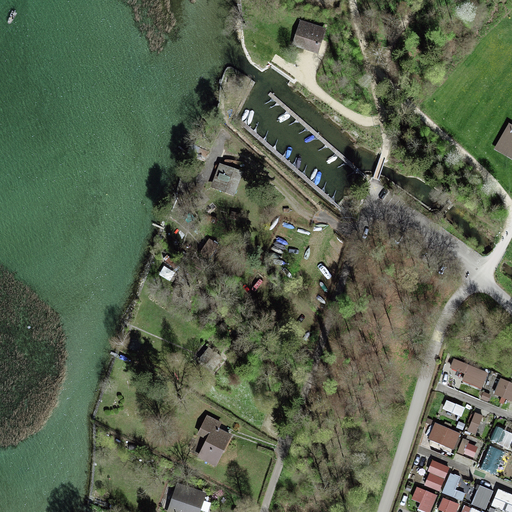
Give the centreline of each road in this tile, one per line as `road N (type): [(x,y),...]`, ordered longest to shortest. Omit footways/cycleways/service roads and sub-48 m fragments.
road 1 (track): [(362,57),(385,129),(383,159),(268,511)]
road 2 (residential): [(386,511),(449,314),(480,278)]
road 3 (track): [(362,57),(511,209)]
road 4 (residential): [(374,197),(480,278)]
